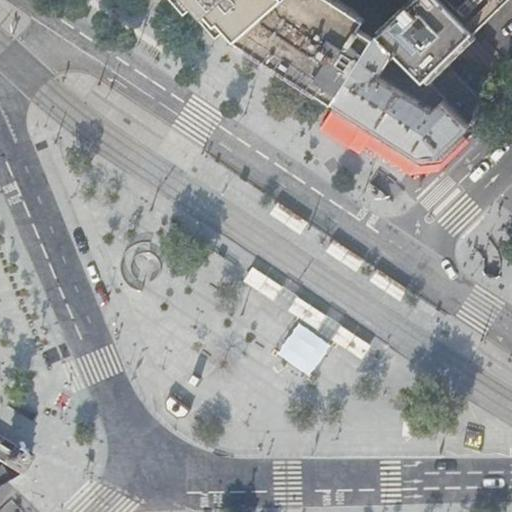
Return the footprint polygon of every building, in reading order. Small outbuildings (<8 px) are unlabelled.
[(191,0),(206,16),(214,10),(222,19),(238,39),(281,0),(191,0)] [(281,0),(238,39),(258,52),(285,70),(318,92),(336,103),(380,33),(412,0),(445,0),(476,30),(487,19),(503,3),(506,0),(281,0)] [(448,58),(476,30),(445,0),(412,0),(380,33),(397,51),(416,69),(426,80),(442,64),(448,58)] [(397,51),(380,33),(336,103),(400,146),(419,158),(438,154),(450,141),(468,124),(426,80),(416,69),(405,82),(385,69),(397,51)] [(426,80),(468,124),(490,103),(448,58),(426,80)] [(393,157),(400,146),(336,103),(328,115),(393,157)] [(277,205),(270,216),(301,237),(309,226),(277,205)] [(333,242),(326,253),(357,274),(365,263),(333,242)] [(254,270),(245,283),(271,301),(281,287),(254,270)] [(377,272),(369,283),(401,304),(409,293),(377,272)] [(298,299),(289,312),(314,330),(324,316),(298,299)] [(299,323),(277,355),(309,377),(331,345),(299,323)] [(373,349),(341,328),(332,342),(363,362),(373,349)] [(195,374),(189,382),(197,387),(203,379),(195,374)] [(190,410),(171,396),(166,401),(168,409),(178,416),(185,416),(190,410)] [(20,473),(30,457),(15,448),(13,451),(7,451),(4,456),(8,458),(5,464),(20,473)]
